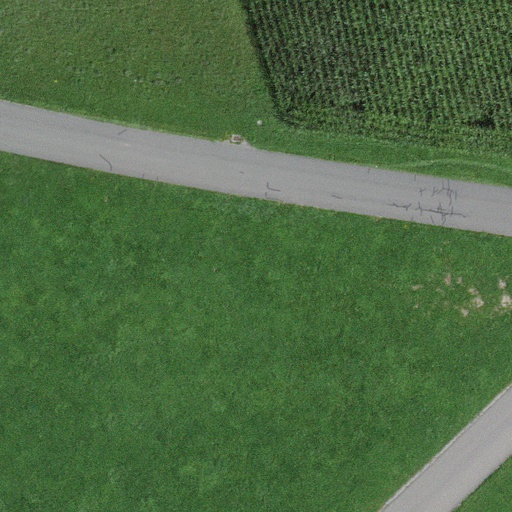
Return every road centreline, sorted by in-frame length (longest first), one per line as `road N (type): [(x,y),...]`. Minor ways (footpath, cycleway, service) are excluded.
road 1 (unclassified): [(0,121),(511,208)]
road 2 (unclassified): [(416,511),(511,422)]
